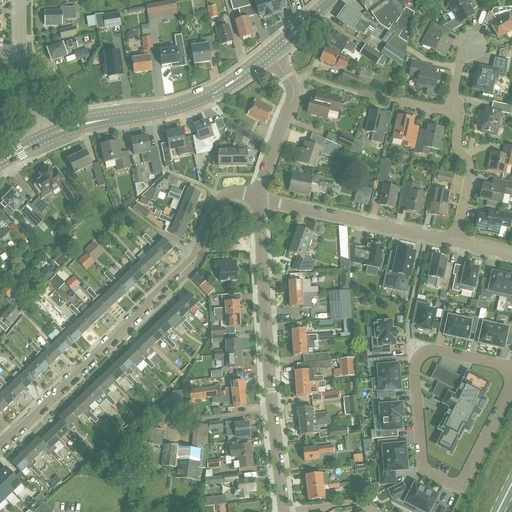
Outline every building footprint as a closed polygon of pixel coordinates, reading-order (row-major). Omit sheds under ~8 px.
[(230,0),(233,11),(238,9),(241,20),(236,21),(240,39),(252,36),(248,18),(253,16),(252,12),(248,0),(230,0)] [(248,0),(252,12),(257,10),(259,17),(263,16),(264,18),(272,15),(267,0),(248,0)] [(267,0),(272,15),(281,12),(280,10),(284,9),(281,2),(285,1),(284,0),(267,0)] [(379,25),(386,29),(390,33),(407,44),(409,31),(414,13),(409,10),(404,10),(403,12),(394,1),(393,2),(391,0),(357,0),(366,11),(367,10),(379,25)] [(459,23),(473,15),(466,4),(472,0),(456,0),(449,5),(459,23)] [(150,8),(152,21),(182,15),(179,2),(150,8)] [(209,19),(218,17),(216,6),(207,8),(209,19)] [(341,12),(367,31),(369,27),(366,24),(367,22),(345,6),(341,12)] [(490,12),(496,22),(490,25),(498,38),(511,30),(511,22),(509,17),(511,15),(511,7),(493,9),(490,12)] [(61,20),(74,20),(74,10),(60,10),(60,12),(45,12),(45,26),(61,25),(61,20)] [(367,31),(341,12),(336,19),(349,28),(347,32),(349,34),(352,30),(353,28),(364,35),(367,31)] [(103,16),(105,28),(121,26),(118,13),(103,16)] [(220,45),(232,41),(227,26),(225,27),(222,18),(217,20),(219,28),(215,30),(220,45)] [(423,42),(426,44),(432,46),(431,48),(430,48),(444,55),(450,43),(443,39),(447,32),(432,24),(423,42)] [(76,36),(74,28),(59,31),(61,39),(76,36)] [(333,33),(327,44),(341,52),(343,50),(343,49),(351,54),(356,46),(348,41),(333,33)] [(365,45),(382,56),(383,57),(386,52),(376,46),(378,42),(368,35),(363,43),(365,45)] [(407,45),(393,35),(387,45),(404,57),(407,45)] [(153,48),(152,44),(151,36),(141,38),(143,50),(153,48)] [(208,53),(215,52),(212,37),(200,39),(201,46),(191,48),(193,65),(210,63),(208,53)] [(65,52),(77,48),(74,39),(62,44),(62,42),(46,48),(51,61),(66,55),(65,52)] [(382,56),(365,45),(359,54),(376,65),(382,56)] [(175,67),(186,65),(183,48),(176,49),(175,48),(158,51),(161,66),(174,64),(175,67)] [(76,59),(88,55),(86,49),(74,53),(76,59)] [(334,64),(336,65),(343,68),(346,60),(337,56),(338,55),(324,49),(319,60),(333,66),(334,64)] [(134,74),(151,71),(149,57),(148,57),(147,51),(141,52),(142,58),(132,59),(134,74)] [(106,65),(103,66),(104,77),(107,77),(108,78),(109,78),(109,81),(117,79),(117,76),(122,75),(119,52),(104,54),(106,65)] [(493,94),(491,93),(494,78),(496,78),(497,75),(504,76),(507,59),(493,57),(491,69),(478,66),(476,74),(474,74),(471,90),(483,92),(482,97),(492,99),(493,94)] [(412,63),(409,76),(418,78),(416,86),(427,88),(425,95),(434,97),(436,90),(435,90),(436,85),(437,85),(439,76),(433,75),(434,67),(412,63)] [(356,84),(359,78),(344,71),(341,77),(356,84)] [(341,99),(316,93),(315,100),(310,99),(307,113),(309,114),(310,115),(315,117),(317,116),(326,118),(328,109),(338,112),(341,99)] [(266,124),(273,109),(254,100),(247,115),(266,124)] [(509,114),(509,105),(503,104),(493,101),(491,109),(485,108),(484,113),(479,112),(476,126),(481,127),(480,132),(493,135),(495,125),(497,125),(500,112),(509,114)] [(370,142),(381,145),(384,134),(386,135),(389,121),(382,120),(383,114),(371,111),(369,119),(367,119),(366,121),(366,122),(366,124),(367,125),(366,132),(372,134),(370,142)] [(414,148),(418,131),(411,129),(413,119),(396,116),(391,139),(402,142),(401,145),(414,148)] [(219,141),(220,137),(216,126),(209,129),(206,121),(193,126),(199,142),(209,138),(211,144),(219,141)] [(238,134),(243,136),(248,139),(250,134),(227,121),(225,126),(238,134)] [(418,141),(415,153),(427,155),(429,148),(438,150),(442,130),(428,127),(427,132),(420,130),(418,141)] [(165,163),(170,162),(172,162),(169,150),(177,148),(179,156),(193,153),(190,136),(183,137),(181,130),(166,133),(168,143),(161,144),(165,163)] [(235,139),(231,148),(232,168),(246,168),(245,148),(237,148),(243,136),(238,134),(235,139)] [(354,139),(342,134),(337,145),(350,150),(354,139)] [(152,166),(160,164),(157,147),(148,148),(146,137),(131,140),(134,155),(141,154),(143,164),(151,162),(152,166)] [(334,159),(338,146),(325,140),(322,148),(305,142),(302,150),(300,149),(297,159),(299,159),(298,163),(313,168),(316,160),(319,161),(322,155),(334,159)] [(117,171),(130,168),(127,152),(119,154),(117,143),(101,146),(104,163),(115,161),(117,171)] [(511,146),(504,145),(502,155),(491,153),(487,170),(504,173),(506,165),(511,167),(511,166),(511,146)] [(232,168),(231,148),(226,148),(226,151),(218,151),(218,155),(214,155),(212,159),(212,167),(218,167),(218,168),(232,168)] [(74,173),(91,165),(84,151),(67,160),(74,173)] [(381,160),(376,181),(385,183),(389,170),(390,162),(381,160)] [(105,185),(98,164),(91,166),(98,187),(105,185)] [(139,167),(132,169),(133,174),(135,184),(137,197),(149,187),(142,182),(141,173),(139,167)] [(40,198),(59,185),(64,193),(65,192),(72,203),(79,199),(72,188),(70,189),(65,181),(64,182),(55,171),(53,172),(50,168),(39,175),(41,177),(37,180),(36,179),(31,182),(32,183),(31,184),(40,198)] [(452,184),(454,176),(438,172),(436,181),(452,184)] [(308,195),(311,183),(319,185),(319,186),(332,189),(333,182),(323,180),(323,177),(311,175),(311,177),(293,173),(289,191),(308,195)] [(178,180),(169,176),(166,183),(176,187),(178,180)] [(483,185),(480,199),(487,200),(486,206),(499,209),(500,203),(501,203),(503,193),(511,195),(511,194),(511,183),(501,182),(492,180),(491,186),(483,185)] [(403,196),(401,207),(406,208),(406,211),(419,214),(423,194),(416,193),(418,185),(406,183),(403,196)] [(393,208),(396,188),(382,185),(379,206),(393,208)] [(150,188),(141,196),(156,202),(160,191),(150,188)] [(371,200),(373,189),(366,188),(364,199),(371,200)] [(188,189),(184,200),(195,205),(200,194),(188,189)] [(445,203),(448,192),(437,190),(435,195),(433,195),(431,203),(435,204),(433,213),(445,216),(447,204),(445,203)] [(40,216),(31,206),(27,203),(26,205),(12,191),(1,201),(3,202),(0,205),(4,209),(7,206),(13,212),(17,208),(20,211),(24,208),(35,220),(40,216)] [(31,206),(40,216),(50,206),(42,199),(38,203),(36,201),(31,206)] [(195,205),(184,200),(179,212),(191,216),(195,205)] [(150,213),(150,212),(136,204),(132,211),(146,219),(149,214),(158,219),(159,217),(150,213)] [(478,214),(475,228),(485,230),(484,232),(498,235),(499,226),(509,228),(511,214),(498,211),(489,209),(487,216),(478,214)] [(154,213),(150,212),(150,213),(159,217),(158,219),(164,221),(166,217),(160,215),(161,212),(156,210),(154,213)] [(171,219),(170,221),(174,223),(186,228),(191,216),(179,212),(177,217),(173,215),(171,219)] [(298,228),(293,240),(307,245),(309,239),(310,240),(312,234),(319,237),(322,228),(306,222),(303,230),(298,228)] [(174,223),(170,234),(182,239),(186,228),(174,223)] [(19,230),(19,231),(12,224),(8,228),(15,235),(13,237),(21,244),(27,238),(19,230)] [(149,238),(146,242),(150,246),(151,245),(163,257),(172,248),(163,239),(158,244),(156,242),(155,244),(149,238)] [(293,240),(288,253),(297,256),(292,270),(297,272),(312,271),(315,261),(304,257),(306,252),(304,252),(307,245),(293,240)] [(340,257),(348,260),(347,241),(339,242),(340,257)] [(352,269),(351,268),(351,269),(350,269),(349,262),(362,265),(361,265),(380,269),(382,260),(380,260),(382,253),(383,253),(383,251),(382,251),(383,247),(366,243),(364,252),(354,249),(355,247),(349,245),(348,245),(349,269),(352,269)] [(5,244),(1,247),(9,255),(13,251),(5,244)] [(151,251),(146,256),(154,265),(163,257),(151,245),(150,246),(151,247),(149,249),(151,251)] [(93,254),(99,261),(108,253),(102,246),(93,254)] [(394,266),(387,265),(382,288),(395,291),(398,279),(408,281),(414,253),(410,253),(411,250),(402,248),(402,251),(398,250),(394,266)] [(90,270),(99,262),(91,254),(82,262),(90,270)] [(132,255),(128,258),(133,264),(130,267),(132,269),(128,273),(132,278),(129,281),(133,285),(146,274),(134,261),(136,260),(132,255)] [(137,261),(136,260),(134,261),(146,274),(154,265),(146,256),(141,261),(139,259),(137,261)] [(432,257),(430,266),(429,266),(427,272),(429,273),(428,277),(437,279),(435,287),(447,290),(452,268),(445,267),(446,261),(440,259),(440,257),(434,256),(433,258),(432,257)] [(227,262),(214,263),(215,271),(219,270),(220,282),(237,281),(236,267),(236,261),(227,262)] [(473,266),(465,265),(462,277),(455,275),(452,290),(460,292),(460,290),(473,293),(478,269),(473,268),(473,266)] [(349,271),(340,271),(341,290),(350,289),(349,271)] [(497,296),(499,297),(504,275),(502,273),(495,271),(494,273),(492,272),(489,285),(483,284),(480,297),(490,299),(492,295),(494,295),(497,296)] [(110,275),(107,279),(111,283),(113,282),(125,294),(133,285),(129,281),(132,278),(128,273),(121,280),(119,278),(116,281),(110,275)] [(504,275),(499,297),(504,298),(506,298),(511,301),(511,275),(510,275),(504,275)] [(208,297),(214,290),(205,281),(199,288),(208,297)] [(289,295),(318,293),(317,288),(310,288),(309,281),(301,281),(300,281),(288,282),(289,295)] [(113,282),(111,283),(112,284),(111,286),(113,288),(108,292),(117,301),(125,294),(113,282)] [(9,283),(1,290),(8,298),(10,296),(16,289),(9,283)] [(87,286),(84,290),(85,291),(86,292),(89,296),(94,300),(97,297),(93,292),(89,288),(87,286)] [(350,291),(329,292),(330,321),(352,319),(350,300),(350,291)] [(108,292),(99,300),(108,310),(117,301),(108,292)] [(318,298),(318,293),(289,295),(290,308),(302,307),(302,309),(311,309),(311,299),(318,298)] [(189,294),(180,302),(189,312),(194,306),(197,309),(198,309),(202,313),(205,310),(201,306),(198,303),(189,294)] [(214,316),(238,314),(238,302),(230,302),(229,296),(222,296),(222,301),(224,303),(225,308),(213,309),(214,316)] [(99,300),(90,309),(99,318),(108,310),(99,300)] [(429,304),(416,301),(413,313),(420,314),(417,330),(425,331),(425,330),(430,331),(434,311),(428,310),(429,304)] [(189,312),(180,302),(171,311),(180,320),(181,319),(184,323),(185,322),(185,321),(186,320),(184,317),(189,312)] [(11,306),(1,317),(9,324),(19,314),(11,306)] [(75,309),(72,312),(75,316),(76,317),(78,315),(81,318),(90,327),(99,318),(90,309),(84,315),(82,312),(80,314),(75,309)] [(455,338),(460,319),(454,317),(451,312),(443,310),(440,322),(446,323),(444,336),(446,336),(446,338),(452,340),(452,338),(455,338)] [(180,320),(171,311),(162,319),(171,328),(174,332),(182,324),(186,329),(189,326),(185,322),(184,323),(181,319),(180,320)] [(238,314),(214,316),(214,321),(225,320),(226,328),(239,327),(238,314)] [(76,317),(75,316),(68,322),(72,326),(72,327),(80,336),(90,327),(81,318),(78,315),(76,317)] [(467,320),(460,319),(455,338),(467,341),(469,333),(475,334),(475,332),(478,320),(478,318),(468,316),(467,320)] [(113,327),(118,322),(114,317),(108,322),(113,327)] [(162,319),(154,328),(165,340),(168,338),(170,335),(167,332),(171,328),(162,319)] [(340,339),(352,338),(351,320),(343,320),(344,334),(340,334),(340,339)] [(490,346),(495,326),(488,325),(478,320),(475,332),(481,333),(479,343),(480,344),(480,346),(486,347),(490,346)] [(372,338),(373,354),(389,353),(389,346),(394,345),(394,338),(396,338),(395,330),(391,330),(391,322),(386,322),(385,322),(383,322),(383,323),(378,323),(378,325),(374,326),(376,326),(377,338),(372,338)] [(58,326),(54,329),(59,334),(56,337),(58,339),(53,344),(62,354),(71,345),(62,336),(64,335),(62,333),(63,331),(58,326)] [(495,326),(490,346),(503,349),(504,345),(510,346),(511,337),(511,334),(507,333),(495,326)] [(72,327),(64,335),(62,336),(71,345),(80,336),(72,327)] [(165,340),(154,328),(145,336),(149,341),(146,344),(150,348),(160,340),(162,343),(164,341),(168,345),(172,342),(168,338),(165,340)] [(224,328),(211,328),(211,336),(221,335),(225,335),(224,328)] [(292,344),(305,343),(304,330),(291,330),(292,344)] [(221,335),(211,336),(211,343),(222,342),(221,335)] [(145,336),(132,348),(141,357),(142,357),(145,359),(145,360),(147,358),(150,355),(147,352),(150,348),(146,344),(149,341),(145,336)] [(62,354),(53,344),(52,346),(47,341),(42,345),(45,348),(47,350),(44,353),(53,362),(62,354)] [(214,357),(241,355),(240,341),(225,342),(226,352),(223,353),(223,351),(213,352),(214,357)] [(306,356),(305,343),(292,344),(293,357),(306,356)] [(37,346),(33,349),(37,354),(39,352),(42,355),(44,353),(47,350),(45,348),(42,351),(37,346)] [(141,357),(132,348),(124,356),(133,365),(136,369),(143,361),(145,359),(142,357),(141,357)] [(38,359),(33,364),(42,373),(53,362),(44,353),(42,355),(39,352),(37,354),(38,354),(36,356),(38,359)] [(316,362),(316,363),(330,361),(329,354),(314,356),(315,363),(316,362)] [(241,355),(214,357),(214,361),(224,360),(224,359),(226,358),(227,369),(242,368),(241,355)] [(133,365),(124,356),(115,365),(124,374),(127,376),(129,375),(130,376),(134,373),(129,369),(133,365)] [(377,365),(378,379),(399,377),(398,365),(390,365),(389,358),(367,360),(373,359),(374,365),(377,365)] [(339,361),(340,377),(355,376),(354,359),(339,361)] [(316,362),(315,363),(302,364),(300,364),(301,371),(294,372),(294,373),(293,374),(293,379),(295,379),(295,385),(319,382),(323,382),(322,377),(312,378),(312,371),(317,371),(317,370),(316,370),(316,363),(316,362)] [(20,376),(16,380),(24,390),(33,381),(22,369),(23,367),(19,363),(16,366),(21,371),(18,374),(20,376)] [(24,368),(23,367),(22,369),(33,381),(42,373),(33,364),(30,367),(27,365),(24,368)] [(115,365),(106,373),(111,378),(107,381),(112,385),(120,378),(122,381),(125,378),(130,382),(133,379),(130,376),(129,375),(127,376),(124,374),(115,365)] [(437,367),(431,378),(436,381),(437,381),(443,369),(442,369),(437,367)] [(443,369),(437,381),(439,382),(442,384),(448,372),(443,369)] [(211,379),(222,377),(221,370),(210,371),(211,379)] [(448,372),(442,384),(447,386),(453,375),(448,372)] [(111,378),(106,373),(94,384),(106,397),(108,395),(111,392),(108,389),(112,385),(107,381),(111,378)] [(436,388),(435,389),(448,396),(446,401),(444,404),(443,403),(443,404),(443,405),(444,405),(444,404),(450,407),(449,409),(444,419),(438,430),(443,433),(437,446),(438,447),(445,450),(448,451),(450,452),(451,453),(451,452),(454,446),(457,440),(458,440),(460,436),(463,430),(465,431),(467,432),(468,432),(468,431),(471,426),(474,420),(476,415),(478,416),(482,407),(485,401),(486,401),(485,400),(483,399),(482,399),(485,392),(485,391),(488,385),(489,384),(488,384),(486,383),(481,380),(474,377),(467,373),(464,380),(458,392),(453,389),(447,386),(442,384),(439,382),(437,385),(436,388)] [(453,375),(447,386),(453,389),(458,377),(453,375)] [(377,399),(393,398),(392,391),(400,390),(400,388),(401,388),(401,382),(399,382),(399,377),(378,379),(379,391),(376,391),(377,399)] [(458,377),(453,389),(458,392),(464,380),(458,377)] [(16,380),(7,388),(7,389),(16,398),(24,390),(16,380)] [(211,398),(245,394),(243,381),(230,382),(231,388),(226,389),(226,391),(220,392),(220,391),(216,392),(215,388),(189,391),(190,401),(211,398)] [(323,382),(319,382),(295,385),(297,397),(318,395),(318,389),(326,388),(325,382),(323,382)] [(94,384),(85,393),(94,402),(99,398),(102,401),(104,399),(108,404),(112,399),(108,395),(106,397),(94,384)] [(3,387),(1,389),(4,392),(0,395),(0,399),(7,406),(16,398),(7,389),(7,388),(5,386),(3,387)] [(435,389),(433,394),(446,401),(448,396),(435,389)] [(321,400),(341,398),(339,391),(321,393),(321,400)] [(85,393),(76,402),(88,413),(90,412),(92,410),(89,407),(94,402),(85,393)] [(352,414),(358,413),(359,413),(356,393),(349,394),(352,414)] [(246,407),(245,394),(211,398),(212,403),(226,403),(227,409),(246,407)] [(380,419),(402,417),(401,404),(395,405),(395,398),(393,398),(377,399),(378,407),(380,419)] [(117,403),(112,399),(108,404),(112,408),(117,403)] [(76,402),(68,410),(77,419),(82,414),(85,416),(88,420),(90,418),(91,420),(94,416),(90,412),(88,413),(76,402)] [(322,419),(322,413),(313,414),(313,407),(297,409),(299,422),(322,419)] [(68,410),(59,418),(68,428),(70,430),(73,433),(75,431),(77,430),(72,424),(77,419),(68,410)] [(402,417),(380,419),(381,431),(382,439),(397,437),(397,430),(401,430),(401,428),(403,428),(402,422),(401,422),(400,418),(402,417)] [(68,428),(59,418),(59,419),(62,422),(53,430),(57,434),(54,437),(58,441),(66,434),(69,437),(72,435),(76,439),(79,435),(75,431),(73,433),(70,430),(68,428)] [(329,419),(322,419),(299,422),(300,435),(318,433),(318,426),(330,425),(329,419)] [(209,430),(222,429),(221,421),(209,423),(209,430)] [(235,438),(249,436),(247,423),(233,425),(234,425),(226,426),(227,434),(234,433),(235,438)] [(194,424),(191,449),(164,446),(162,467),(175,468),(174,479),(198,482),(202,450),(206,451),(208,425),(194,424)] [(149,438),(148,444),(162,446),(164,430),(145,428),(144,437),(149,438)] [(347,429),(340,430),(340,428),(324,430),(325,438),(348,435),(347,429)] [(57,434),(53,430),(42,441),(38,437),(38,438),(52,453),(54,452),(57,449),(54,446),(58,441),(54,437),(57,434)] [(38,438),(29,446),(38,455),(42,451),(48,457),(51,455),(55,459),(58,456),(54,452),(52,453),(38,438)] [(383,459),(405,452),(407,452),(406,446),(404,446),(404,445),(396,446),(394,440),(377,441),(378,448),(383,459)] [(29,446),(20,454),(32,467),(34,466),(37,463),(34,459),(38,455),(29,446)] [(237,458),(251,457),(250,446),(235,447),(237,458)] [(318,454),(333,452),(332,446),(302,450),(303,461),(318,460),(318,454)] [(11,463),(20,472),(26,467),(29,471),(30,469),(34,473),(38,470),(34,466),(32,467),(20,454),(11,463)] [(251,457),(237,458),(238,469),(252,468),(251,457)] [(406,462),(405,457),(383,459),(380,468),(381,484),(394,482),(393,471),(406,470),(406,468),(408,468),(408,462),(406,462)] [(219,468),(218,463),(218,460),(206,462),(207,469),(219,468)] [(138,463),(132,462),(130,472),(137,473),(138,463)] [(6,468),(0,474),(0,478),(12,491),(20,483),(6,468)] [(327,485),(327,482),(327,480),(327,474),(320,475),(320,474),(305,476),(306,488),(322,486),(327,485)] [(219,477),(208,478),(205,478),(205,486),(229,483),(227,476),(219,477)] [(0,478),(0,495),(4,499),(12,491),(0,478)] [(247,491),(255,490),(253,479),(236,482),(237,489),(233,489),(234,496),(237,496),(238,499),(248,498),(247,491)] [(422,488),(423,486),(416,483),(415,485),(414,484),(409,493),(407,492),(407,491),(405,490),(402,483),(388,490),(391,497),(397,494),(399,496),(406,500),(402,507),(411,511),(414,511),(426,490),(422,488)] [(322,486),(306,488),(308,501),(323,499),(322,486)] [(437,493),(430,490),(429,492),(426,490),(414,511),(428,511),(437,496),(436,495),(437,493)] [(45,502),(40,506),(45,511),(52,511),(53,511),(45,503),(45,502)]
